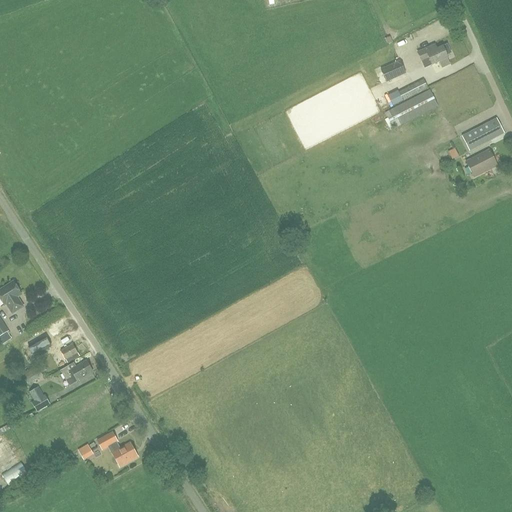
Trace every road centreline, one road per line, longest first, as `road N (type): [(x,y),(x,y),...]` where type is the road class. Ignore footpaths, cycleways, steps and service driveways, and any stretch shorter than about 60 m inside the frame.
road 1 (unclassified): [(203,511),(0,198)]
road 2 (unclassified): [(511,126),(454,0)]
